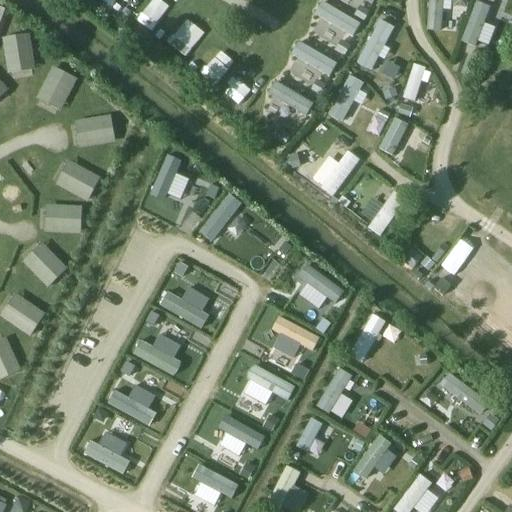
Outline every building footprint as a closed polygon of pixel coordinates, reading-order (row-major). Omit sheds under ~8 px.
[(443,12),(467,13),(467,0),(426,0),(425,30),(442,31),(443,12)] [(476,47),(477,41),(490,45),(495,29),(485,27),(492,3),(480,0),(473,0),(461,43),(476,47)] [(313,14),(354,36),(360,23),(319,2),(313,14)] [(189,20),(170,45),(184,56),(204,32),(189,20)] [(372,69),(390,33),(378,27),(360,63),(372,69)] [(30,35),(2,38),(6,73),(34,70),(30,35)] [(295,43),(290,57),(332,74),(337,61),(295,43)] [(416,103),(427,69),(412,64),(401,98),(416,103)] [(75,79),(52,68),(36,100),(60,111),(75,79)] [(274,79),(265,93),(304,117),(313,103),(274,79)] [(354,124),(365,104),(355,98),(362,86),(349,79),(330,109),(354,124)] [(0,97),(8,90),(0,80),(0,97)] [(387,157),(410,121),(398,113),(375,149),(387,157)] [(112,115),(76,121),(80,148),(116,143),(112,115)] [(411,128),(406,140),(428,150),(433,138),(411,128)] [(346,150),(337,162),(328,155),(310,180),(333,197),(360,160),(346,150)] [(181,163),(166,156),(149,196),(165,202),(181,163)] [(100,178),(69,162),(56,186),(87,202),(100,178)] [(371,197),(359,213),(370,222),(366,227),(379,237),(406,200),(392,191),(382,204),(371,197)] [(243,204),(230,193),(197,233),(210,244),(243,204)] [(82,208),(45,206),(44,232),(81,234),(82,208)] [(68,270),(43,244),(24,263),(49,288),(68,270)] [(345,291),(306,265),(298,278),(336,304),(345,291)] [(45,315),(15,295),(0,317),(29,337),(45,315)] [(211,319),(167,296),(161,309),(204,331),(211,319)] [(497,334),(507,323),(479,297),(469,308),(497,334)] [(365,365),(382,319),(366,313),(349,359),(365,365)] [(322,341),(278,319),(272,331),(315,354),(322,341)] [(6,338),(0,340),(0,378),(19,371),(6,338)] [(183,366),(140,343),(133,356),(177,378),(183,366)] [(297,386),(253,364),(246,376),(290,399),(297,386)] [(352,401),(341,394),(350,377),(335,368),(313,405),(341,421),(352,401)] [(449,370),(438,383),(476,418),(488,405),(449,370)] [(158,417),(114,394),(107,407),(151,429),(158,417)] [(289,451),(303,459),(323,421),(309,413),(289,451)] [(269,441),(226,418),(219,431),(263,454),(269,441)] [(378,435),(351,471),(364,481),(391,445),(378,435)] [(134,466),(91,443),(84,455),(128,478),(134,466)] [(292,504),(307,474),(289,465),(274,495),(292,504)] [(240,490),(196,467),(189,480),(233,502),(240,490)] [(443,494),(453,481),(443,473),(433,486),(443,494)] [(396,511),(408,511),(431,484),(418,474),(391,507),(396,511)] [(329,502),(326,511),(345,511),(347,509),(329,502)]
